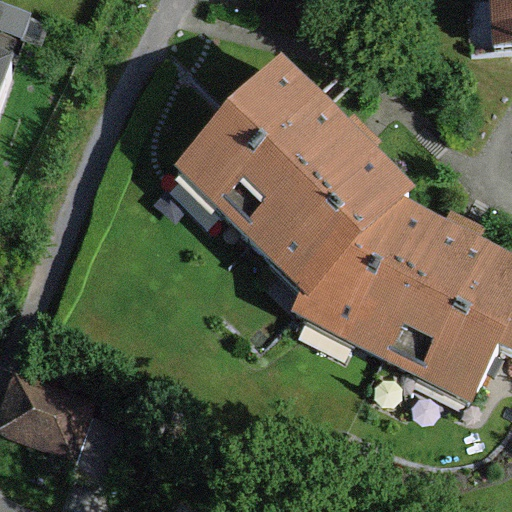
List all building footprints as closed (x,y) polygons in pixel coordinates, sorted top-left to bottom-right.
[(511,49),(511,0),(489,0),(492,50),(511,49)] [(0,111),(12,79),(0,74),(0,111)] [(396,210),(409,198),(282,75),(183,177),(309,300),(396,210)] [(511,350),(511,268),(396,210),(309,300),(300,318),(470,403),(497,350),(509,356),(511,350)] [(84,464),(101,401),(18,379),(1,442),(84,464)]
